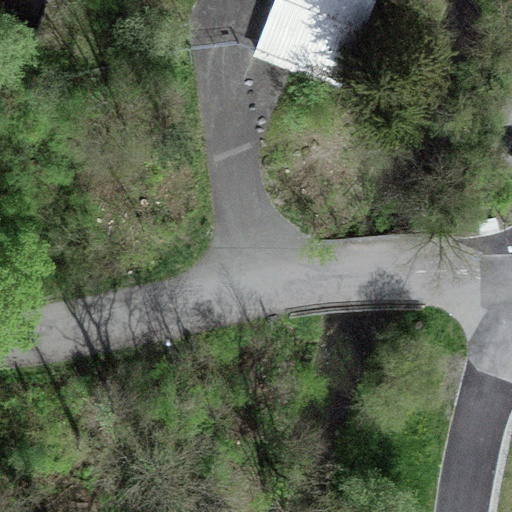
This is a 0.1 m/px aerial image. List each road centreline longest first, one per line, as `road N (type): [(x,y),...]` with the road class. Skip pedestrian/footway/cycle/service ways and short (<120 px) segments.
road 1 (unclassified): [(511,277),(331,285),(0,338)]
road 2 (residential): [(511,343),(479,414),(461,511)]
